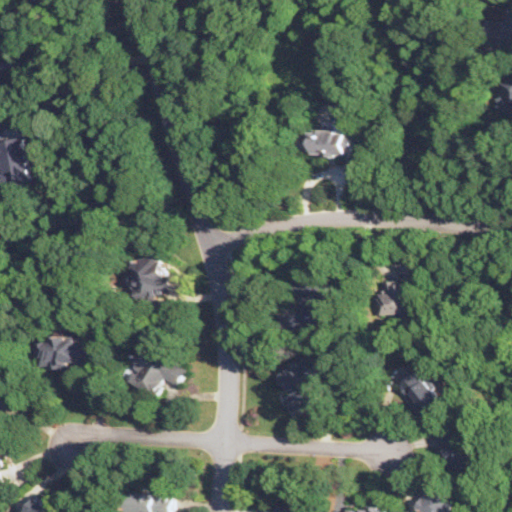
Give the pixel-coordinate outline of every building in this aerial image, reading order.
[(491,41),(511,43),(511,20),(494,18),(491,41)] [(511,78),(505,81),(509,92),(500,95),(510,121),(511,120),(511,78)] [(370,147),(363,146),(364,131),(352,130),(353,123),(331,122),(331,130),(312,129),(311,152),(352,154),(351,182),(368,183),(370,147)] [(37,179),(27,134),(0,139),(0,166),(5,186),(37,179)] [(136,275),(142,299),(179,290),(171,252),(140,259),(144,274),(136,275)] [(331,329),(330,279),(319,280),(319,274),(302,275),(303,312),(285,313),(285,331),(331,329)] [(416,314),(415,280),(388,281),(389,290),(382,290),(383,315),(416,314)] [(95,333),(45,338),(48,366),(80,362),(81,368),(99,366),(95,333)] [(130,376),(162,395),(172,377),(185,384),(195,365),(151,340),(130,376)] [(297,412),(328,392),(323,384),(330,379),(314,353),(283,372),(295,391),(287,396),(297,412)] [(402,381),(428,416),(453,397),(428,362),(402,381)] [(478,464),(474,424),(439,428),(441,447),(449,446),(451,467),(478,464)] [(0,486),(10,483),(0,448),(0,486)] [(456,511),(465,504),(441,481),(417,505),(424,511),(456,511)] [(135,511),(179,511),(179,491),(135,491),(135,511)] [(68,511),(39,494),(28,511),(68,511)] [(267,511),(308,511),(308,503),(267,503),(267,511)]
